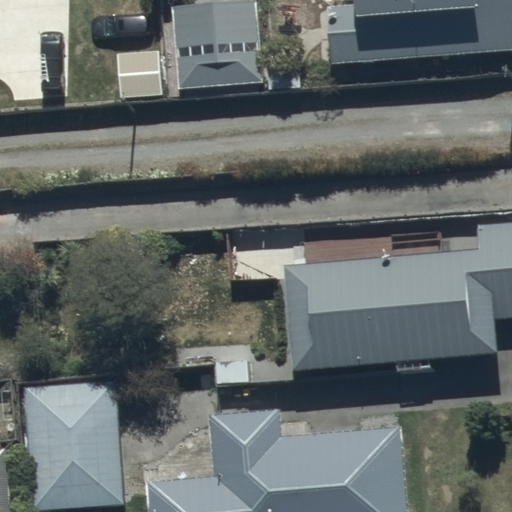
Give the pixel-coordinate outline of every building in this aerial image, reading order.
[(511,0),(358,0),(360,24),(366,23),(367,39),(332,41),(334,69),(511,57),(511,0)] [(172,9),(177,93),(265,87),(260,4),(172,9)] [(478,247),(282,266),(293,378),(499,358),(496,325),(511,323),(511,228),(476,232),(478,247)] [(116,385),(27,390),(33,511),(65,511),(123,509),(116,385)] [(215,480),(149,483),(149,511),(409,511),(406,434),(281,440),(280,413),(212,416),(215,480)] [(10,511),(7,454),(0,454),(0,511),(10,511)]
